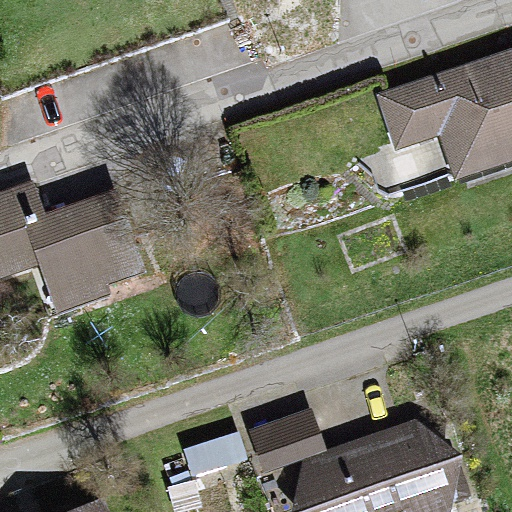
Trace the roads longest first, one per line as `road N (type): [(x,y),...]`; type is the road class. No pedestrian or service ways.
road 1 (residential): [(0,470),(511,295)]
road 2 (residential): [(491,0),(0,172)]
